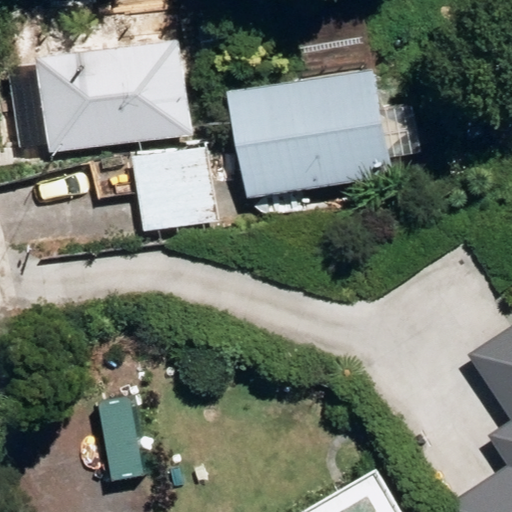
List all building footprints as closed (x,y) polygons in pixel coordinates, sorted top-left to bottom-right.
[(39,54),(54,154),(195,133),(179,33),(39,54)] [(232,89),(249,198),(389,177),(372,67),(232,89)] [(222,132),(151,143),(163,226),(234,216),(222,132)] [(511,511),(511,327),(470,357),(511,417),(511,419),(482,440),(500,467),(439,510),(440,511),(511,511)] [(408,511),(387,477),(327,511),(408,511)]
